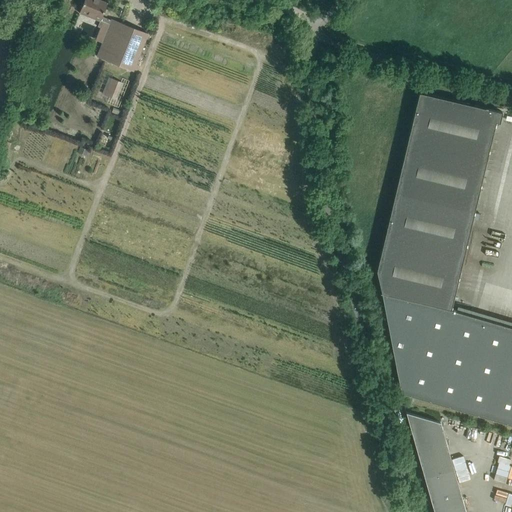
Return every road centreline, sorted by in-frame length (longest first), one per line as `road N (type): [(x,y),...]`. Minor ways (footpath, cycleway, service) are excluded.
road 1 (unclassified): [(412,511),(318,156),(308,72),(316,24)]
road 2 (track): [(511,89),(338,45),(316,24)]
